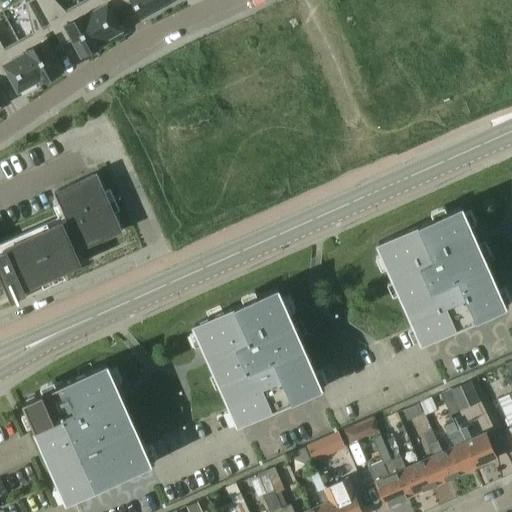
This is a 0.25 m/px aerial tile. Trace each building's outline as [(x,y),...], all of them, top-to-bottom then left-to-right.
[(33,33),(18,41),(39,79),(39,80),(40,82),(61,70),(50,50),(62,44),(60,40),(37,0),(30,0),(25,3),(33,33)] [(54,0),(37,0),(60,40),(70,35),(81,55),(103,43),(101,41),(80,3),(65,11),(54,0)] [(85,0),(80,3),(101,41),(105,39),(106,41),(122,32),(111,12),(122,6),(119,0),(85,0)] [(119,0),(122,6),(132,0),(133,0),(142,17),(146,15),(148,18),(165,9),(160,0),(119,0)] [(160,0),(165,9),(180,0),(160,0)] [(338,0),(348,20),(390,1),(389,0),(338,0)] [(390,1),(348,20),(358,42),(370,37),(374,47),(404,34),(390,1)] [(260,34),(249,38),(263,68),(296,54),(277,12),(254,22),(260,34)] [(227,34),(204,44),(223,86),(256,72),(242,41),(232,46),(227,34)] [(380,62),(369,67),(379,89),(421,71),(406,38),(376,51),(380,62)] [(0,41),(0,77),(9,73),(20,93),(36,84),(35,81),(39,80),(39,79),(18,41),(4,49),(0,41)] [(187,66),(177,71),(190,101),(223,86),(204,44),(182,54),(187,66)] [(421,71),(379,89),(389,112),(400,107),(405,117),(435,103),(421,71)] [(156,73),(133,83),(152,125),(185,110),(171,80),(161,84),(156,73)] [(116,105),(106,109),(119,139),(152,125),(133,83),(111,93),(116,105)] [(305,98),(275,112),(290,144),(331,126),(321,103),(310,108),(305,98)] [(331,126),(290,144),(304,177),(334,164),(330,153),(341,148),(331,126)] [(164,173),(153,178),(163,201),(205,182),(190,149),(160,163),(164,173)] [(78,181),(54,192),(67,220),(5,247),(6,250),(0,252),(0,288),(5,286),(12,302),(14,301),(13,299),(17,298),(18,301),(20,300),(18,296),(25,293),(25,294),(27,293),(25,289),(42,281),(41,280),(62,270),(62,272),(81,264),(75,252),(103,240),(103,239),(121,231),(113,213),(112,213),(103,193),(104,192),(96,174),(78,182),(78,181)] [(205,182),(163,201),(173,223),(184,218),(189,228),(219,215),(205,182)] [(415,325),(423,343),(505,307),(497,290),(476,242),(460,206),(379,242),(415,325)] [(231,405),(240,425),(321,389),(312,368),(276,287),(195,324),(211,360),(231,405)] [(120,395),(112,377),(106,363),(24,399),(27,405),(69,500),(151,464),(143,446),(120,395)] [(440,394),(450,415),(480,402),(471,380),(440,394)] [(375,417),(310,441),(317,459),(351,447),(349,443),(380,431),(375,417)] [(442,451),(441,451),(452,477),(474,467),(458,431),(454,422),(444,426),(450,438),(451,437),(455,445),(442,451)] [(458,431),(474,467),(497,457),(486,432),(471,439),(466,428),(458,431)] [(383,463),(370,468),(375,481),(386,506),(409,496),(393,460),(392,461),(388,452),(381,434),(372,437),(383,463)] [(420,461),(431,486),(452,477),(441,451),(442,451),(437,440),(429,444),(434,455),(420,461)] [(400,457),(393,460),(409,496),(431,486),(420,461),(405,468),(400,457)] [(290,462),(281,464),(287,486),(296,484),(290,462)] [(275,467),(267,470),(268,472),(277,493),(281,492),(285,490),(275,467)] [(325,487),(318,470),(310,474),(319,492),(326,489),(325,487)] [(277,493),(268,472),(258,476),(265,494),(262,495),(269,511),(272,511),(283,507),(277,493)] [(326,489),(333,506),(331,507),(333,511),(362,511),(347,478),(325,487),(326,489)] [(249,511),(237,484),(236,483),(226,488),(237,511),(249,511)] [(323,504),(309,510),(310,511),(333,511),(331,507),(333,506),(326,489),(319,492),(318,492),(323,504)]
